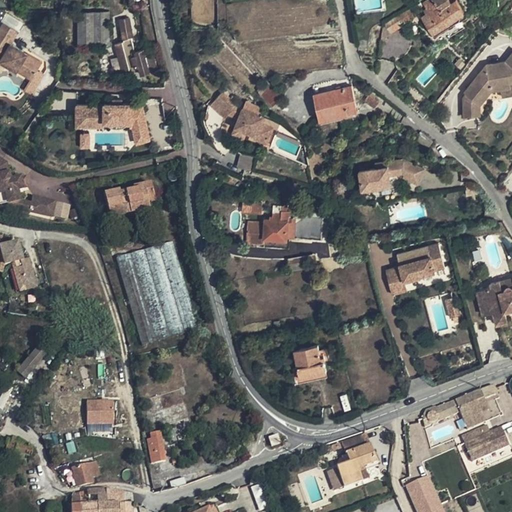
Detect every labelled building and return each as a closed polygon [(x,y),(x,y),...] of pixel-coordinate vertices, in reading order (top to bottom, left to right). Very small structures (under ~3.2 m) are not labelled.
[(426,14),(421,17),(432,34),(449,23),(457,17),(464,12),(456,0),(454,0),(451,2),(449,0),(425,0),(423,2),(426,8),(428,12),(426,14)] [(409,8),(394,16),(398,21),(402,19),(404,22),(414,16),(409,8)] [(109,12),(79,12),(79,46),(109,46),(109,12)] [(383,22),(390,33),(390,34),(401,27),(394,16),(383,22)] [(449,23),(432,34),(434,37),(459,20),(457,17),(449,23)] [(127,19),(118,20),(121,40),(118,41),(126,72),(137,69),(138,75),(147,73),(147,74),(155,72),(150,55),(142,57),(141,49),(133,51),(127,19)] [(383,22),(381,40),(382,41),(384,40),(390,33),(383,22)] [(22,58),(18,56),(20,53),(7,46),(14,34),(0,24),(0,65),(13,73),(15,70),(30,79),(38,65),(23,56),(22,58)] [(361,40),(358,42),(357,44),(357,46),(357,47),(359,49),(360,50),(363,51),(365,50),(367,49),(368,47),(368,44),(368,43),(366,40),(365,40),(362,40),(361,40)] [(122,73),(126,72),(118,41),(114,42),(122,73)] [(212,56),(232,78),(244,67),(224,45),(212,56)] [(463,97),(464,116),(475,116),(475,102),(479,105),(491,91),(511,87),(510,81),(511,80),(511,53),(505,62),(486,65),(464,93),(466,94),(463,97)] [(459,59),(455,64),(460,69),(465,63),(459,59)] [(30,79),(15,70),(13,73),(28,82),(30,79)] [(155,72),(147,74),(149,81),(157,79),(155,72)] [(282,96),(266,80),(257,90),(273,106),(282,96)] [(500,89),(502,96),(511,94),(511,80),(510,81),(511,87),(500,89)] [(352,86),(313,95),(319,120),(358,111),(352,86)] [(362,86),(359,91),(367,97),(370,93),(370,92),(362,86)] [(211,104),(225,118),(229,114),(236,106),(222,92),(211,104)] [(367,97),(364,101),(375,108),(381,100),(370,93),(367,97)] [(83,108),(83,120),(93,120),(93,123),(105,123),(105,125),(130,125),(130,123),(145,123),(142,108),(130,108),(130,106),(120,106),(112,106),(104,106),(104,108),(83,108)] [(238,118),(243,108),(236,106),(229,114),(238,118)] [(77,127),(105,127),(105,125),(105,123),(93,123),(93,120),(83,120),(83,108),(77,108),(77,127)] [(264,117),(243,108),(238,118),(235,127),(247,132),(256,135),(255,139),(266,143),(272,129),(277,131),(279,126),(264,117)] [(145,123),(130,123),(130,125),(130,128),(132,128),(135,144),(149,141),(145,123)] [(247,132),(235,127),(232,133),(243,139),(247,132)] [(421,130),(415,137),(428,147),(433,140),(421,130)] [(90,148),(90,135),(81,135),(81,148),(90,148)] [(241,153),(237,167),(252,171),(256,156),(241,153)] [(10,207),(11,210),(55,220),(58,204),(36,199),(35,207),(23,204),(21,194),(26,192),(24,180),(14,182),(10,166),(0,160),(0,198),(8,196),(10,207)] [(375,169),(359,171),(361,190),(390,185),(389,176),(403,174),(402,177),(417,184),(424,170),(404,160),(374,165),(375,169)] [(127,175),(112,179),(113,183),(128,180),(127,175)] [(105,193),(110,217),(149,209),(147,203),(155,201),(151,182),(133,186),(134,189),(120,192),(119,190),(105,193)] [(0,198),(0,205),(1,209),(10,207),(8,196),(0,198)] [(262,205),(242,204),(241,212),(261,213),(262,205)] [(265,223),(247,222),(246,243),(261,244),(264,243),(265,242),(265,238),(286,240),(286,237),(321,240),(323,215),(290,213),(290,212),(286,212),(286,207),(273,206),(272,221),(265,220),(265,223)] [(265,242),(264,243),(264,246),(289,248),(290,238),(286,237),(286,240),(265,238),(265,242)] [(0,264),(2,265),(9,263),(16,291),(32,287),(25,259),(18,261),(13,244),(0,247),(0,264)] [(171,244),(119,258),(144,345),(196,330),(171,244)] [(400,266),(386,270),(390,287),(402,284),(401,281),(435,272),(434,271),(445,268),(438,244),(397,255),(400,266)] [(316,255),(288,260),(290,270),(317,266),(316,255)] [(237,280),(238,283),(316,270),(316,267),(237,280)] [(491,287),(487,288),(493,312),(495,318),(506,315),(505,311),(504,308),(511,305),(511,277),(491,283),(491,287)] [(405,283),(390,287),(392,294),(407,290),(405,283)] [(487,288),(477,291),(483,315),(493,312),(487,288)] [(452,297),(446,299),(449,313),(456,311),(452,297)] [(456,311),(449,313),(451,318),(453,317),(454,322),(459,321),(456,311)] [(506,315),(495,318),(497,324),(508,321),(506,315)] [(295,352),(300,377),(326,372),(324,361),(321,361),(318,347),(295,352)] [(33,349),(14,371),(21,377),(40,355),(33,349)] [(153,414),(157,424),(162,423),(163,426),(187,418),(186,417),(189,416),(180,388),(187,386),(178,358),(169,353),(137,363),(153,414)] [(0,405),(4,407),(11,389),(4,387),(0,398),(0,405)] [(489,389),(478,394),(482,401),(492,397),(489,389)] [(457,412),(482,401),(478,394),(454,404),(457,412)] [(434,415),(424,419),(423,435),(462,418),(469,435),(482,429),(478,419),(486,415),(480,402),(457,412),(456,408),(435,417),(434,415)] [(113,438),(113,414),(87,414),(87,438),(113,438)] [(160,431),(150,433),(151,438),(147,439),(148,449),(152,448),(153,450),(149,450),(151,463),(165,460),(160,431)] [(458,444),(461,450),(486,439),(484,433),(458,444)] [(506,452),(498,434),(461,450),(469,468),(506,452)] [(376,465),(365,436),(341,446),(349,466),(352,475),(358,472),(376,465)] [(279,447),(275,437),(264,441),(268,452),(279,447)] [(28,459),(30,450),(15,446),(15,442),(10,440),(9,444),(4,443),(2,452),(28,459)] [(336,446),(325,451),(327,455),(330,454),(338,450),(336,446)] [(84,467),(88,478),(96,476),(93,464),(84,467)] [(345,493),(363,485),(361,479),(358,472),(352,475),(349,466),(335,472),(345,493)] [(70,472),(76,488),(91,484),(88,478),(84,467),(70,472)] [(206,469),(150,479),(154,492),(207,476),(206,469)] [(444,511),(428,476),(405,486),(416,511),(444,511)] [(90,493),(84,495),(85,509),(98,509),(105,508),(104,493),(90,493)] [(120,497),(104,493),(105,508),(115,507),(120,507),(120,497)] [(70,499),(69,510),(85,509),(84,495),(70,499)]
